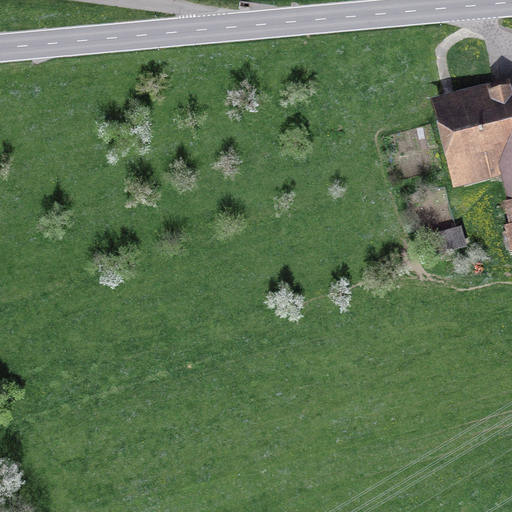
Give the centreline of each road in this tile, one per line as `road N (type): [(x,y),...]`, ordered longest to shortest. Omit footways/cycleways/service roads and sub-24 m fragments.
road 1 (secondary): [(225,28),(511,2)]
road 2 (secondary): [(0,47),(225,28)]
